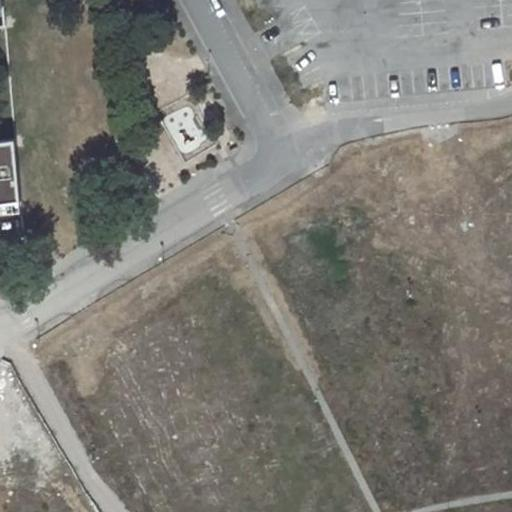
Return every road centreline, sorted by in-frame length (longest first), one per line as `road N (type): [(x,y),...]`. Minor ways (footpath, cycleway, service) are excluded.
road 1 (unknown): [(0,306),(48,298),(478,511)]
road 2 (unknown): [(442,244),(469,155),(440,84)]
road 3 (unknown): [(305,149),(440,84)]
road 4 (unknown): [(511,397),(452,511)]
